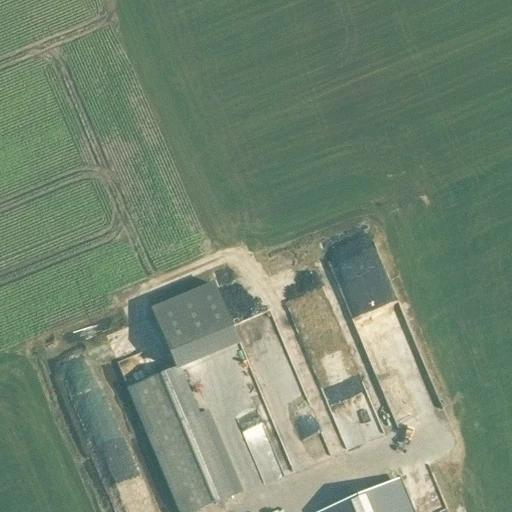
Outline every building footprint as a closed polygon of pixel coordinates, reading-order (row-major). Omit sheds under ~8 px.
[(398,314),(374,241),(329,256),(354,329),(398,314)] [(287,300),(294,323),(332,311),(324,288),(287,300)] [(261,377),(293,363),(269,311),(238,325),(261,377)] [(200,414),(182,371),(181,368),(176,370),(129,389),(179,511),(200,511),(235,498),(244,494),(209,410),(200,414)] [(408,511),(396,482),(325,511),(408,511)]
